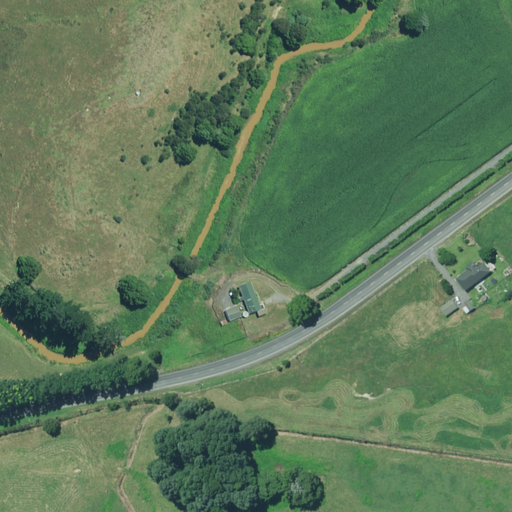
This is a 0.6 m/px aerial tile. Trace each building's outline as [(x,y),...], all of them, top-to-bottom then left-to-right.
[(493,274),(485,263),(479,268),(475,263),(467,268),(470,271),(458,279),(467,292),(487,278),(493,274)] [(259,310),(249,283),(238,287),(241,297),(237,298),(239,303),(243,301),(247,314),(259,310)] [(460,308),(454,300),(442,309),(447,317),(460,308)] [(470,300),(466,303),(472,311),(476,309),(470,300)] [(239,317),(235,307),(224,311),(228,321),(239,317)]
